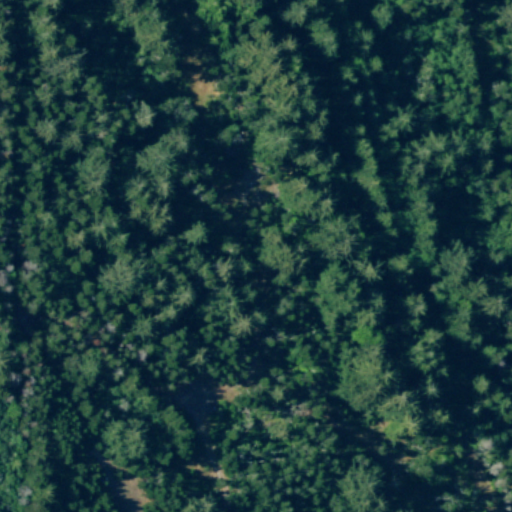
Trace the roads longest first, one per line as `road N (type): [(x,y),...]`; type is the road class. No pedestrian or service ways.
road 1 (residential): [(490,511),(326,0)]
road 2 (residential): [(20,511),(20,47),(13,0)]
road 3 (residential): [(198,408),(89,327),(20,321)]
